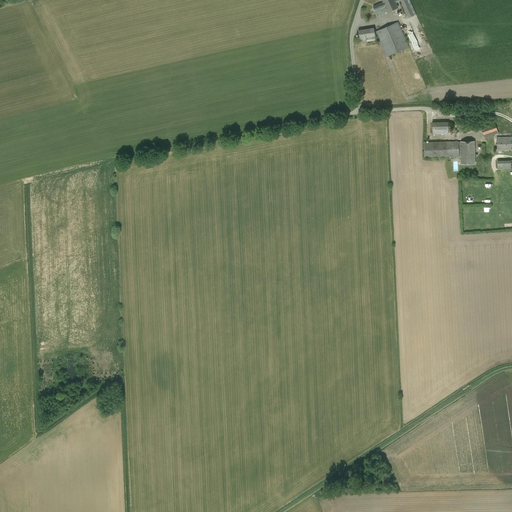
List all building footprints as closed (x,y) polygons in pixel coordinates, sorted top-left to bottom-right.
[(396,3),(394,0),(382,0),(383,2),(387,12),(398,7),(396,3)] [(402,4),(408,18),(416,14),(409,0),(394,0),(396,3),(399,2),(400,5),(402,4)] [(378,16),(387,12),(383,2),(373,6),(378,16)] [(385,57),(409,47),(398,22),(375,32),(385,57)] [(376,40),(375,32),(374,28),(358,30),(360,43),(376,40)] [(485,138),(498,133),(494,121),(480,126),(485,138)] [(448,134),(448,122),(432,122),(432,134),(448,134)] [(497,151),(511,150),(511,136),(497,137),(497,151)] [(459,156),(461,156),(460,142),(459,142),(459,141),(424,142),(424,158),(459,157),(459,156)] [(461,164),(475,163),(475,141),(460,142),(461,156),(461,164)] [(497,161),(497,169),(511,169),(511,161),(497,161)]
